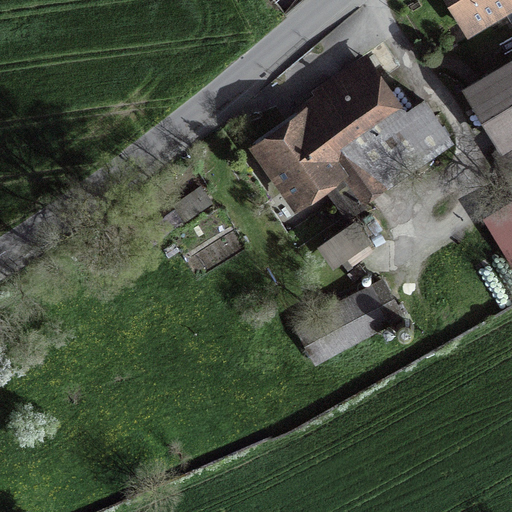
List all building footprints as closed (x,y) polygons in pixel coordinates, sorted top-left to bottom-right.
[(511,0),(452,0),(470,29),(511,3),(511,0)] [(511,64),(473,87),(511,151),(502,157),(511,174),(511,64)] [(370,73),(262,149),(317,227),(425,150),(370,73)] [(197,188),(172,205),(183,221),(208,204),(197,188)] [(354,223),(321,247),(335,267),(369,243),(354,223)] [(369,282),(370,281),(371,279),(371,278),(371,276),(370,275),(369,273),(367,273),(366,273),(364,273),(363,274),(362,275),(361,277),(361,279),(362,280),(363,281),(364,282),(366,283),(367,283),(369,282)] [(383,280),(295,326),(314,363),(387,326),(402,318),(383,280)] [(411,334),(413,332),(414,329),(415,327),(414,324),(413,321),(411,319),(408,318),(405,318),(402,318),(400,320),(398,322),(397,325),(397,328),(398,331),(400,334),(402,335),(406,336),(409,335),(411,334)] [(385,327),(384,329),(384,330),(384,332),(385,334),(386,335),(388,336),(389,336),(391,336),(393,335),(394,334),(394,332),(394,330),(394,329),(393,327),(392,326),(390,326),(389,326),(387,326),(385,327)]
